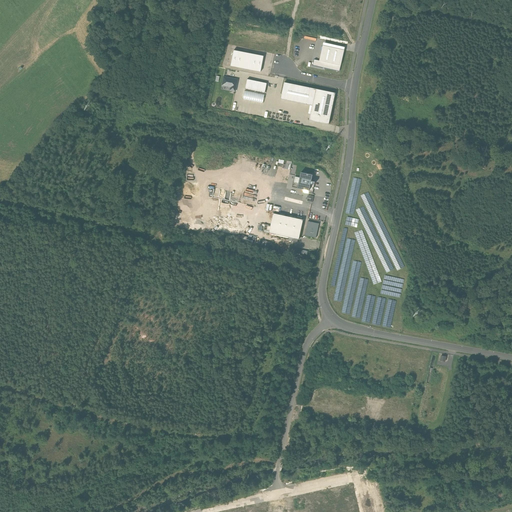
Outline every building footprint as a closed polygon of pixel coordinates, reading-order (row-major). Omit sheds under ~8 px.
[(238,43),(267,49),(271,31),(242,25),(238,43)] [(339,71),(344,51),(323,46),(319,61),(314,60),(313,65),(339,71)] [(264,57),(234,51),(231,66),(261,72),(264,57)] [(238,80),(224,77),(222,86),(231,87),(230,91),(235,91),(238,80)] [(267,84),(247,80),(245,89),(265,93),(267,84)] [(335,93),(284,83),(281,100),(312,106),(309,121),(329,125),(335,93)] [(263,103),(265,95),(245,91),(243,99),(263,103)] [(312,175),(301,173),(299,178),(295,177),(294,183),(298,184),(297,188),(309,191),(308,193),(312,194),(315,182),(311,181),(312,175)] [(306,204),(312,204),(313,195),(308,195),(308,193),(302,192),(301,194),(307,195),(306,204)] [(273,214),(269,233),(299,240),(303,220),(273,214)] [(319,224),(308,221),(305,236),(316,238),(319,224)] [(247,233),(247,227),(241,226),(241,223),(233,223),(232,232),(247,233)] [(256,238),(254,245),(262,246),(263,240),(256,238)] [(292,254),(297,248),(293,244),(287,249),(292,254)]
